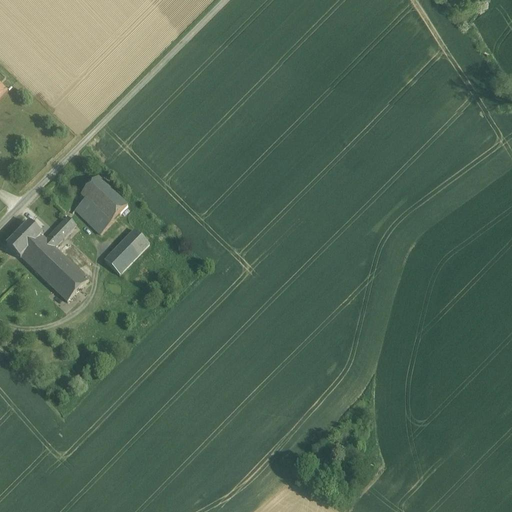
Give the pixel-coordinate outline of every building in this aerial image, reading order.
[(128,207),(99,178),(81,196),(85,200),(111,225),(121,215),(128,207)] [(111,225),(85,200),(76,211),(101,236),(111,225)] [(128,207),(121,215),(125,220),(133,212),(128,207)] [(68,219),(46,241),(55,250),(77,227),(68,219)] [(30,224),(8,247),(21,260),(22,259),(43,238),(44,237),(30,224)] [(135,232),(105,262),(120,276),(150,245),(135,232)] [(46,241),(43,238),(22,259),(68,304),(89,282),(55,250),(46,241)]
